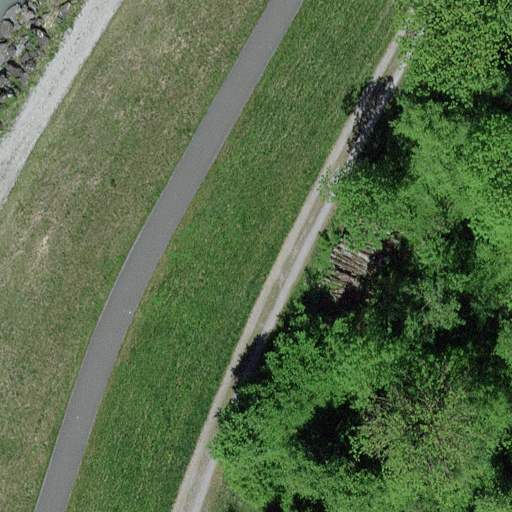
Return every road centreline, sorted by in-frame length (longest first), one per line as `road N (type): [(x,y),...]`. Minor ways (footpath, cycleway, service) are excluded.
road 1 (track): [(449,0),(325,221),(209,511)]
road 2 (track): [(67,511),(187,192),(292,0)]
road 3 (track): [(118,0),(0,158)]
